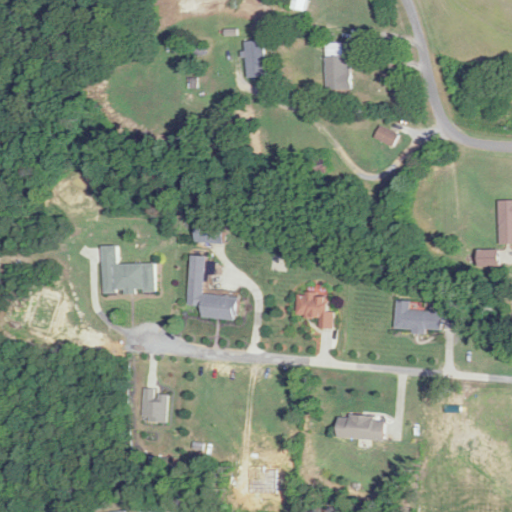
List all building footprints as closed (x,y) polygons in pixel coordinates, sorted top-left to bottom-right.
[(308,11),(309,0),(292,0),(292,9),(308,11)] [(300,18),(275,16),(274,23),(300,26),(300,18)] [(248,78),(267,78),(267,41),(248,41),(248,78)] [(353,64),(347,64),(347,44),(328,44),(328,90),(353,90),(353,64)] [(377,139),(396,147),(402,135),(383,126),(377,139)] [(311,165),(317,176),(328,170),(322,159),(311,165)] [(511,200),(501,201),(501,245),(511,244),(511,200)] [(227,226),(199,225),(198,243),(227,243),(227,226)] [(121,264),(121,246),(105,246),(106,294),(158,294),(158,264),(121,264)] [(210,257),(195,256),(191,306),(205,307),(204,318),(240,321),(242,297),(208,295),(210,257)] [(300,293),(300,318),(322,318),(322,329),(336,329),(337,312),(332,312),(332,294),(300,293)] [(412,302),(399,301),(398,330),(443,332),(444,312),(411,311),(412,302)] [(340,439),(387,441),(389,419),(341,416),(340,439)]
